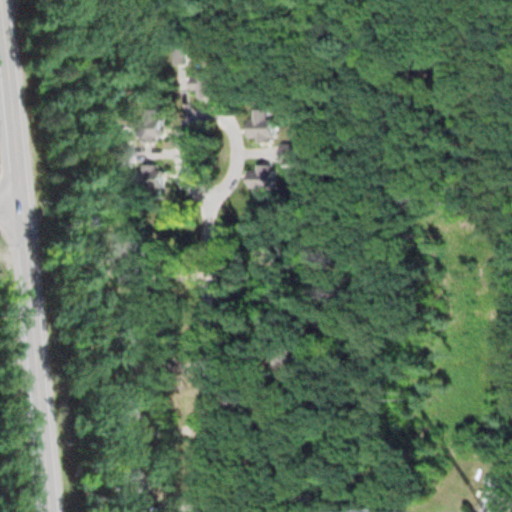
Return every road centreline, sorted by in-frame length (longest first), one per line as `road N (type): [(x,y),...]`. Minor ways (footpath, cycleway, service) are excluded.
road 1 (residential): [(206,511),(208,199),(236,162),(222,118),(202,112),(185,120),(178,136),(182,177),(208,199)]
road 2 (tertiary): [(48,511),(1,0)]
